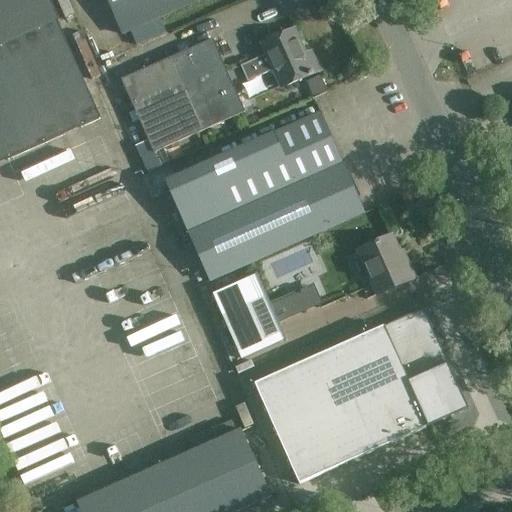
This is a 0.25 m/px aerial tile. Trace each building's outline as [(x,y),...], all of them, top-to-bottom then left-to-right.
[(59,20),(50,0),(0,0),(0,161),(100,118),(57,21),(59,20)] [(201,0),(109,0),(124,34),(201,0)] [(305,56),(293,30),(263,44),(267,54),(241,66),(248,81),(274,70),(282,87),(319,71),(310,53),(305,56)] [(245,112),(212,39),(121,80),(149,141),(137,146),(148,172),(174,161),(172,157),(180,153),(175,143),(245,112)] [(364,213),(320,115),(168,182),(211,280),(364,213)] [(411,280),(392,236),(359,251),(378,294),(411,280)] [(307,288),(300,291),(301,293),(271,305),(257,274),(256,274),(256,275),(213,295),(242,360),(286,341),(286,342),(287,341),(279,322),(312,308),(321,304),(320,302),(313,287),(308,289),(307,288)] [(424,310),(256,384),(301,485),(432,426),(432,425),(468,409),(427,315),(424,310)] [(233,511),(271,496),(242,430),(77,504),(80,511),(233,511)]
